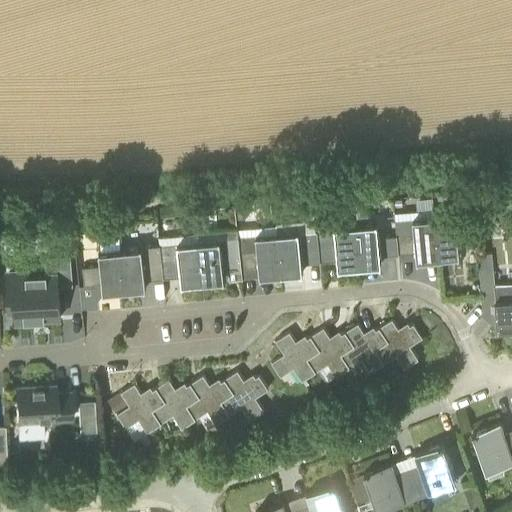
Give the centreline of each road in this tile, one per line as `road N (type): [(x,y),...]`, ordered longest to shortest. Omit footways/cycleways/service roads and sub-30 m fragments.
road 1 (track): [(511,175),(0,211)]
road 2 (residential): [(486,383),(279,461),(189,482)]
road 3 (residential): [(486,383),(455,317),(422,292),(276,302)]
road 4 (residential): [(276,302),(234,344),(80,354)]
road 5 (residential): [(276,302),(111,318),(80,354)]
road 6 (residential): [(0,504),(189,482)]
